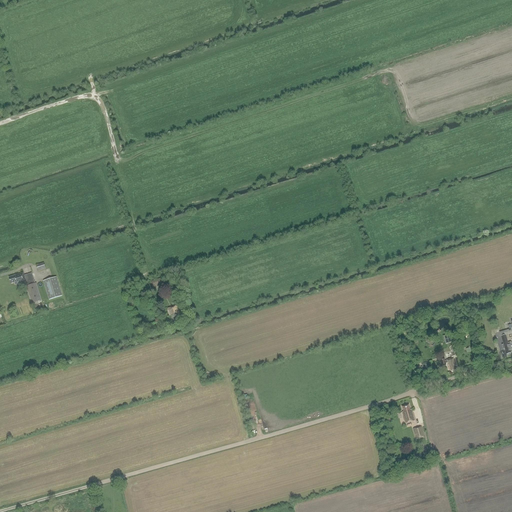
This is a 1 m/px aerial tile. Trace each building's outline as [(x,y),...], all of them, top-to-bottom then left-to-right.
[(45,269),(44,263),(36,265),(38,271),(45,269)] [(36,283),(35,284),(32,273),(24,276),(23,273),(9,277),(11,284),(15,282),(16,285),(26,282),(27,286),(26,286),(32,303),(42,300),(36,283)] [(43,281),(49,300),(62,296),(56,277),(43,281)] [(156,287),(155,286),(162,283),(161,278),(150,282),(152,288),(156,287)] [(179,315),(177,306),(168,309),(170,316),(171,315),(173,321),(180,318),(178,315),(179,315)] [(511,320),(511,321),(511,324),(508,325),(509,329),(500,332),(501,336),(511,332),(511,320)] [(452,342),(450,334),(443,336),(446,344),(452,342)] [(510,351),(511,350),(511,344),(511,342),(502,345),(503,349),(505,349),(507,354),(511,353),(510,351)] [(455,365),(454,360),(454,359),(447,361),(445,362),(445,360),(444,358),(440,359),(441,360),(442,366),(446,365),(446,363),(448,363),(449,370),(451,370),(451,371),(455,370),(454,366),(455,365)] [(406,424),(415,421),(412,410),(410,410),(409,405),(402,407),(404,412),(402,412),(406,424)] [(416,438),(424,436),(422,427),(414,429),(416,438)]
